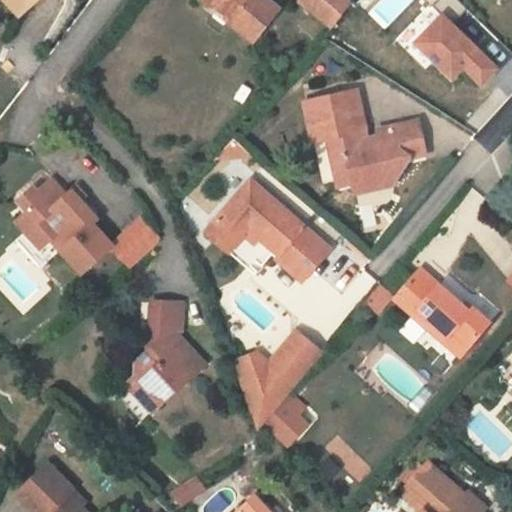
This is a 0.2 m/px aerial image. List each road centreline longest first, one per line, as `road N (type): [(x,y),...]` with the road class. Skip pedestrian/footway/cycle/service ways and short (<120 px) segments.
road 1 (residential): [(511,112),(376,269)]
road 2 (residential): [(107,0),(42,82),(28,123)]
